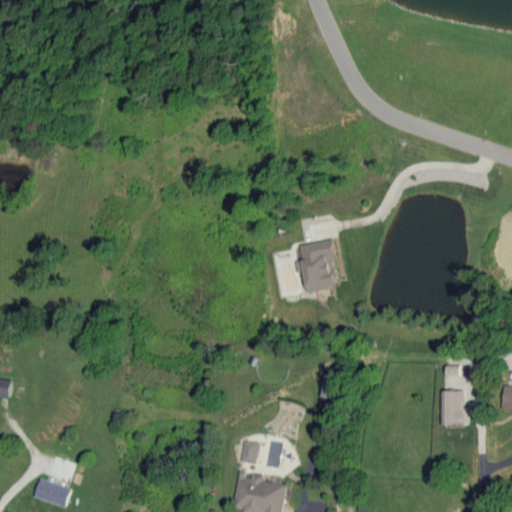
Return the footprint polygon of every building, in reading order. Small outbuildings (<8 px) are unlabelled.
[(301,244),(304,260),(298,261),(300,273),(307,272),(310,291),(339,287),(334,256),(337,256),(335,239),(301,244)] [(339,375),(324,373),(320,396),(335,399),(339,375)] [(466,390),(443,390),(444,425),(467,424),(467,413),(466,413),(466,390)] [(243,461),(257,463),(260,442),(246,440),(243,461)] [(283,511),(288,484),(264,480),(265,474),(254,473),(253,478),(240,476),(235,508),(261,511),(283,511)] [(36,496),(66,506),(73,488),(42,478),(36,496)]
